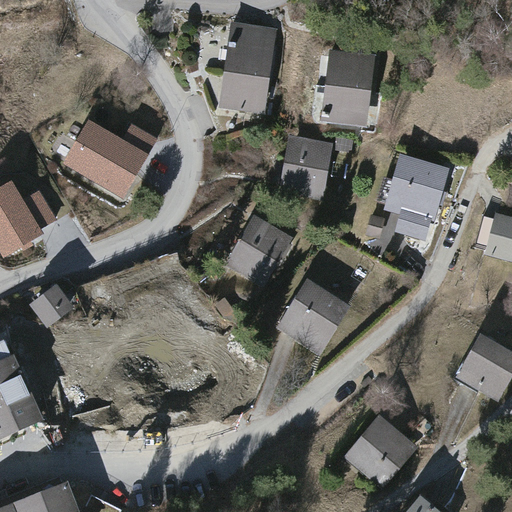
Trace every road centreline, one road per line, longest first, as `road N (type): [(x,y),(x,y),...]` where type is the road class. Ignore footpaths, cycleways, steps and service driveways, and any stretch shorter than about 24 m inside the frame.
road 1 (residential): [(97,0),(177,103),(188,140),(180,193),(148,231),(0,287)]
road 2 (residential): [(382,511),(511,405)]
